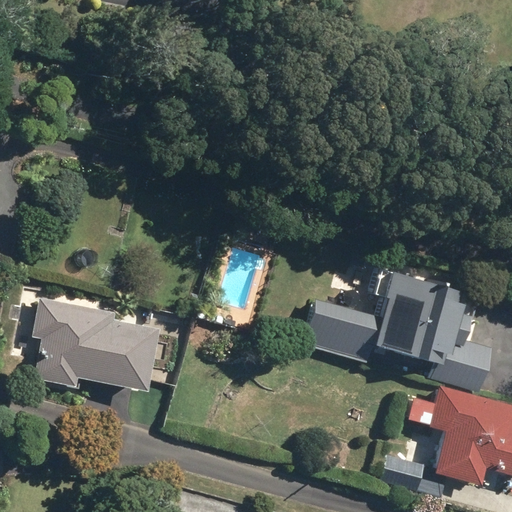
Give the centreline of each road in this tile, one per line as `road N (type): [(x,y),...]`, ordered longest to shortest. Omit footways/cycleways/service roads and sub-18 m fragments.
road 1 (unknown): [(511,242),(0,123)]
road 2 (unknown): [(402,511),(75,421)]
